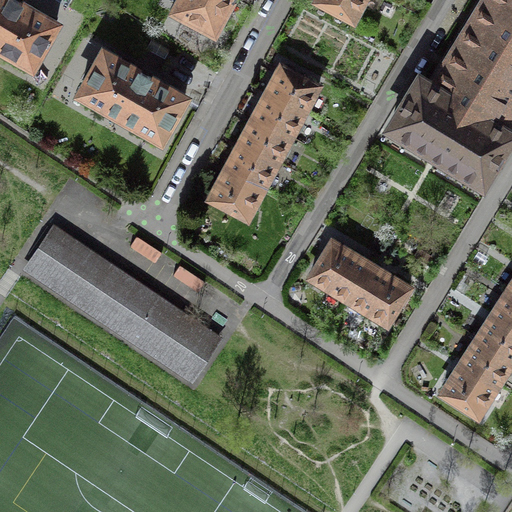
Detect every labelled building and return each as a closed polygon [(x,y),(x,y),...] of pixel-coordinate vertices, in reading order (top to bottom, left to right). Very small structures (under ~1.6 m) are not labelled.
[(16,0),(0,0),(0,46),(32,65),(56,22),(16,0)] [(177,0),(171,12),(215,36),(234,0),(177,0)] [(315,0),(354,20),(364,0),(315,0)] [(511,0),(487,0),(448,64),(435,86),(434,87),(498,126),(499,125),(511,103),(511,0)] [(145,73),(104,50),(80,92),(161,138),(185,96),(145,73)] [(267,90),(305,111),(319,85),(281,64),(278,69),(267,90)] [(511,134),(511,133),(499,125),(498,126),(434,87),(435,86),(421,78),(391,127),(437,154),(483,182),(511,134)] [(253,116),(291,136),(305,111),(267,90),(264,96),(253,116)] [(291,136),(253,116),(251,120),(240,141),(278,161),(291,136)] [(265,186),(278,161),(240,141),(237,146),(226,166),(265,186)] [(265,186),(226,166),(224,171),(209,197),(247,218),(265,186)] [(117,270),(53,228),(33,258),(94,299),(97,301),(91,310),(141,344),(147,334),(198,369),(219,338),(168,304),(169,303),(117,269),(117,270)] [(348,299),(371,262),(363,258),(333,239),(310,276),(348,299)] [(371,262),(348,299),(387,323),(410,286),(409,286),(379,267),(371,262)] [(504,294),(492,313),(511,325),(511,292),(507,289),(504,294)] [(489,317),(476,337),(511,359),(511,325),(492,313),(489,317)] [(472,344),(461,361),(497,384),(511,361),(511,359),(476,337),(472,344)] [(457,366),(442,391),(478,415),(497,384),(461,361),(457,366)]
